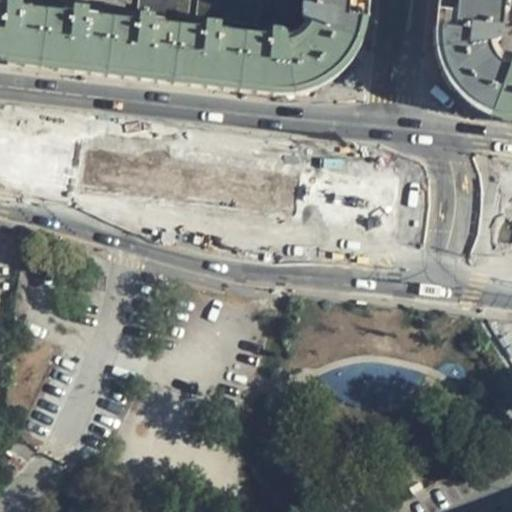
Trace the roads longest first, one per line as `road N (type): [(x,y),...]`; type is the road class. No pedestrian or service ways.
road 1 (trunk): [(511,218),(0,154)]
road 2 (primary): [(396,129),(0,84)]
road 3 (primary): [(0,198),(384,245)]
road 4 (secondary): [(406,0),(396,129)]
road 5 (primary): [(384,245),(511,261)]
